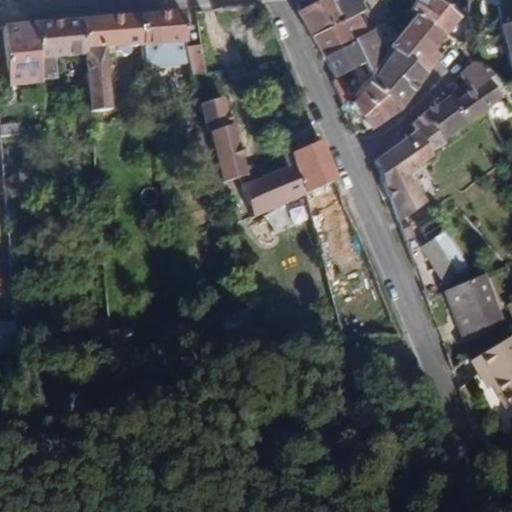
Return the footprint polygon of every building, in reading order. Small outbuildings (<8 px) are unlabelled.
[(341,22),(331,0),(320,0),(314,3),(313,1),(298,2),(297,13),(311,38),(328,29),(341,22)] [(362,11),(356,0),(331,0),(341,22),(328,29),(338,49),(352,42),(369,75),(389,49),(396,40),(386,22),(365,33),(355,16),(362,11)] [(414,0),(409,11),(414,15),(444,36),(459,18),(435,0),(414,0)] [(141,45),(144,65),(146,65),(151,64),(150,45),(184,42),(188,61),(203,59),(194,11),(139,16),(141,45)] [(131,47),(141,45),(139,16),(138,15),(80,20),(83,56),(89,113),(109,110),(104,48),(107,48),(109,53),(120,52),(124,56),(129,55),(131,47)] [(452,41),(444,36),(414,15),(396,40),(389,49),(424,73),(452,41)] [(83,56),(80,20),(34,24),(37,61),(83,56)] [(507,54),(511,73),(511,22),(500,26),(504,43),(500,46),(501,54),(507,54)] [(37,61),(34,24),(1,27),(6,86),(40,85),(37,61)] [(338,49),(328,29),(311,38),(334,78),(345,72),(353,68),(359,88),(365,83),(369,75),(352,42),(338,49)] [(150,45),(151,64),(188,61),(184,42),(150,45)] [(424,73),(389,49),(369,75),(365,83),(398,110),(424,73)] [(205,73),(203,59),(188,61),(191,76),(205,73)] [(480,63),(471,64),(458,76),(471,89),(460,98),(459,97),(453,104),(466,123),(483,110),(484,111),(500,99),(495,91),(486,80),(491,76),(480,63)] [(140,86),(149,85),(146,65),(144,65),(138,68),(140,86)] [(345,72),(334,78),(331,81),(341,105),(354,93),(345,72)] [(501,88),(491,76),(486,80),(495,91),(501,88)] [(288,93),(284,80),(261,88),(267,101),(288,93)] [(354,93),(341,105),(338,108),(342,117),(351,110),(367,131),(398,110),(365,83),(359,88),(354,93)] [(433,107),(423,114),(442,141),(466,123),(453,104),(459,97),(454,91),(452,93),(433,107)] [(222,187),(223,191),(233,188),(231,180),(246,176),(231,125),(228,125),(221,98),(198,104),(205,131),(212,156),(214,160),(221,186),(222,187)] [(411,123),(414,132),(429,154),(442,146),(442,141),(423,114),(411,123)] [(270,141),(283,135),(275,119),(262,125),(270,141)] [(10,127),(0,128),(0,136),(9,136),(10,127)] [(212,156),(205,131),(196,134),(201,151),(205,151),(207,156),(212,156)] [(414,132),(374,161),(397,223),(425,203),(406,174),(419,166),(418,161),(429,154),(414,132)] [(305,194),(336,181),(319,140),(290,153),(294,164),(305,194)] [(204,163),(210,190),(222,187),(221,186),(214,160),(204,163)] [(251,218),(305,194),(294,164),(239,187),(251,218)] [(213,197),(220,196),(224,195),(223,191),(222,187),(210,190),(213,197)] [(442,233),(419,247),(443,282),(465,268),(442,233)] [(483,274),(443,291),(463,337),(502,320),(483,274)] [(232,345),(254,344),(251,330),(246,310),(227,315),(232,345)] [(110,352),(111,351),(109,331),(108,319),(88,319),(90,353),(110,352)] [(168,329),(168,340),(182,339),(182,328),(168,329)] [(111,351),(134,349),(131,329),(109,331),(111,351)] [(254,344),(263,343),(262,329),(251,330),(254,344)] [(511,343),(508,337),(469,361),(477,373),(482,370),(492,386),(506,408),(511,404),(511,343)] [(482,370),(477,373),(487,388),(492,386),(482,370)]
